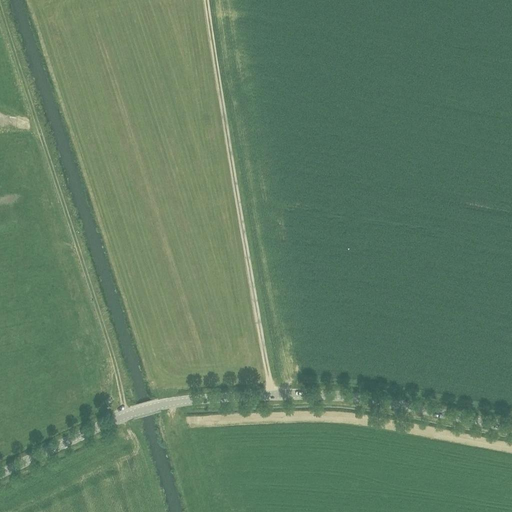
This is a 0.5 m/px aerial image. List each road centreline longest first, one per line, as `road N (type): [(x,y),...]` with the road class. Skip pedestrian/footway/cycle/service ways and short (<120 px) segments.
road 1 (tertiary): [(0,471),(158,403),(268,394),(350,398),(511,427)]
road 2 (track): [(159,511),(0,8)]
